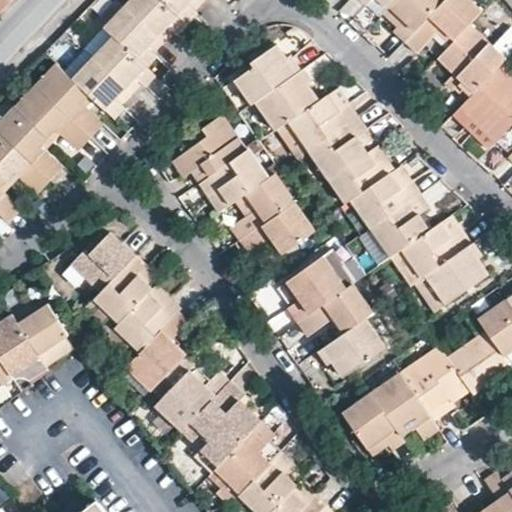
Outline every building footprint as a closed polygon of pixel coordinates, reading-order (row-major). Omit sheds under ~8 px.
[(13,0),(0,0),(0,12),(1,13),(13,0)] [(189,23),(165,0),(127,0),(124,3),(164,41),(173,31),(177,35),(189,23)] [(203,0),(165,0),(189,23),(197,14),(193,10),(203,0)] [(397,0),(359,0),(366,7),(372,0),(378,0),(389,9),(391,7),(397,0)] [(372,0),(366,7),(379,19),(385,13),(389,9),(378,0),(372,0)] [(395,30),(406,42),(445,1),(444,0),(397,0),(391,7),(404,19),(398,26),(395,30)] [(472,24),(484,12),(471,0),(445,0),(445,1),(406,42),(419,53),(439,33),(444,28),(457,40),(472,24)] [(164,41),(124,3),(105,24),(114,32),(149,65),(157,57),(153,53),(164,41)] [(404,19),(391,7),(389,9),(385,13),(398,26),(404,19)] [(507,59),(508,58),(472,24),(457,40),(452,45),(439,59),(455,74),(448,82),(468,101),(501,66),(507,59)] [(444,28),(439,33),(452,45),(457,40),(444,28)] [(114,32),(93,54),(128,86),(137,76),(141,80),(152,69),(149,65),(114,32)] [(258,99),(303,68),(294,55),(290,58),(279,43),(253,61),(257,66),(237,80),(253,103),(258,99)] [(128,86),(93,54),(73,75),(101,101),(111,112),(120,102),(116,98),(128,86)] [(511,64),(507,59),(501,66),(511,77),(511,64)] [(73,75),(60,63),(41,84),(85,126),(94,114),(90,111),(101,101),(73,75)] [(315,80),(305,66),(303,68),(258,99),(278,129),(290,121),(322,98),(311,83),(315,80)] [(511,77),(501,66),(468,101),(462,108),(498,142),(511,127),(511,77)] [(85,126),(41,84),(16,110),(57,148),(66,138),(70,141),(85,126)] [(351,101),(341,85),(331,92),(342,108),(351,101)] [(310,150),(361,114),(351,101),(342,108),(331,92),(322,98),(290,121),(310,150)] [(498,142),(462,108),(454,116),(490,151),(498,142)] [(57,148),(16,110),(0,127),(0,128),(43,170),(52,160),(48,156),(57,148)] [(193,171),(201,183),(249,150),(224,113),(201,128),(209,139),(175,162),(184,176),(193,171)] [(85,126),(99,140),(110,129),(94,114),(85,126)] [(369,127),(361,114),(310,150),(330,178),(371,149),(366,142),(360,133),(369,127)] [(290,121),(278,129),(298,158),(310,150),(290,121)] [(85,155),(99,140),(85,126),(70,141),(85,155)] [(375,135),(369,127),(360,133),(366,142),(375,135)] [(43,170),(0,128),(0,176),(16,191),(24,182),(27,185),(43,170)] [(389,155),(381,142),(371,149),(380,161),(389,155)] [(249,150),(201,183),(211,197),(221,190),(230,206),(237,201),(248,193),(270,178),(271,177),(251,148),(249,150)] [(371,149),(330,178),(347,203),(357,196),(398,168),(389,155),(380,161),(371,149)] [(43,170),(58,184),(66,175),(52,160),(43,170)] [(418,178),(407,161),(398,168),(409,184),(418,178)] [(377,226),(426,191),(418,178),(409,184),(398,168),(357,196),(377,226)] [(42,199),(58,184),(43,170),(27,185),(42,199)] [(232,225),(242,240),(297,201),(278,173),(271,177),(270,178),(248,193),(258,207),(246,216),(232,225)] [(16,191),(0,176),(0,215),(9,205),(5,201),(16,191)] [(211,197),(221,212),(230,206),(221,190),(211,197)] [(436,203),(426,191),(377,226),(397,254),(408,247),(438,226),(434,220),(426,210),(436,203)] [(258,207),(248,193),(237,201),(237,203),(246,216),(258,207)] [(297,201),(242,240),(253,254),(275,238),(285,252),(317,230),(297,201)] [(443,213),(436,203),(426,210),(434,220),(443,213)] [(0,216),(7,224),(13,229),(23,218),(9,205),(0,215),(0,216)] [(469,228),(458,212),(449,218),(460,233),(469,228)] [(433,272),(478,239),(469,228),(460,233),(449,218),(438,226),(408,247),(427,275),(433,272)] [(397,254),(377,226),(366,234),(385,262),(397,254)] [(102,291),(137,255),(111,229),(91,249),(86,245),(72,261),(102,291)] [(487,253),(478,239),(433,272),(451,299),(493,270),(483,255),(487,253)] [(408,247),(397,254),(417,283),(420,280),(427,275),(408,247)] [(343,292),(350,286),(327,254),(320,259),(343,292)] [(147,264),(137,255),(102,291),(97,297),(121,322),(149,293),(153,288),(147,281),(139,274),(147,264)] [(289,309),(298,323),(343,292),(320,259),(289,280),(302,300),(289,309)] [(139,274),(147,281),(155,272),(147,264),(139,274)] [(433,272),(427,275),(420,280),(439,307),(451,299),(433,272)] [(378,310),(359,281),(350,286),(371,315),(378,310)] [(170,296),(157,284),(153,288),(149,293),(161,304),(170,296)] [(343,292),(298,323),(307,336),(332,319),(343,335),(369,316),(350,286),(343,292)] [(179,312),(183,308),(170,296),(161,304),(149,293),(121,322),(116,328),(141,353),(179,312)] [(111,333),(116,328),(121,322),(97,297),(86,309),(111,333)] [(511,302),(509,298),(480,319),(488,330),(508,358),(511,355),(511,302)] [(68,332),(48,301),(32,312),(28,305),(14,314),(18,320),(39,352),(40,351),(66,333),(68,332)] [(161,383),(187,355),(172,340),(189,321),(179,312),(141,353),(130,364),(126,368),(152,392),(161,383)] [(39,352),(18,320),(14,314),(0,324),(0,356),(13,377),(24,370),(43,358),(42,357),(39,352)] [(343,335),(322,350),(330,363),(334,361),(344,374),(388,344),(369,316),(343,335)] [(111,333),(105,339),(130,364),(141,353),(116,328),(111,333)] [(473,391),(475,394),(511,368),(511,364),(508,358),(488,330),(449,358),(469,386),(473,391)] [(71,342),(66,333),(40,351),(39,352),(42,357),(43,358),(45,361),(71,342)] [(441,346),(401,374),(435,422),(457,406),(455,403),(451,398),(469,386),(449,358),(441,346)] [(154,404),(182,432),(191,423),(231,381),(219,371),(205,386),(188,370),(194,362),(187,355),(161,383),(168,389),(158,399),(154,404)] [(0,385),(13,377),(0,356),(0,385)] [(45,361),(43,358),(24,370),(30,379),(49,366),(45,361)] [(126,368),(121,373),(146,398),(152,392),(126,368)] [(428,438),(440,429),(435,422),(401,374),(373,394),(405,439),(420,428),(428,438)] [(243,393),(231,381),(191,423),(208,438),(199,448),(218,467),(252,432),(257,426),(234,403),(239,398),(243,393)] [(152,392),(158,399),(168,389),(161,383),(152,392)] [(473,391),(469,386),(451,398),(455,403),(473,391)] [(394,451),(407,443),(405,439),(373,394),(347,412),(376,451),(388,444),(391,448),(394,451)] [(257,426),(262,422),(239,398),(234,403),(257,426)] [(275,434),(262,422),(257,426),(252,432),(265,444),(271,438),(275,434)] [(191,423),(182,432),(199,448),(208,438),(191,423)] [(213,493),(228,508),(239,497),(281,452),(284,449),(271,438),(265,444),(252,432),(218,467),(215,471),(225,480),(218,487),(213,493)] [(379,456),(391,448),(388,444),(376,451),(379,456)] [(239,497),(254,511),(272,511),(293,491),(297,486),(292,480),(282,471),(291,461),(281,452),(239,497)] [(282,471),(292,480),(300,470),(291,461),(282,471)] [(215,471),(208,478),(218,487),(225,480),(215,471)] [(511,511),(511,491),(505,482),(498,471),(485,479),(500,500),(483,511),(511,511)] [(311,494),(300,483),(297,486),(293,491),(304,502),(311,494)] [(272,511),(321,511),(325,508),(311,494),(304,502),(293,491),(272,511)] [(0,511),(107,511),(98,499),(82,511),(1,511),(0,510),(0,511)]
